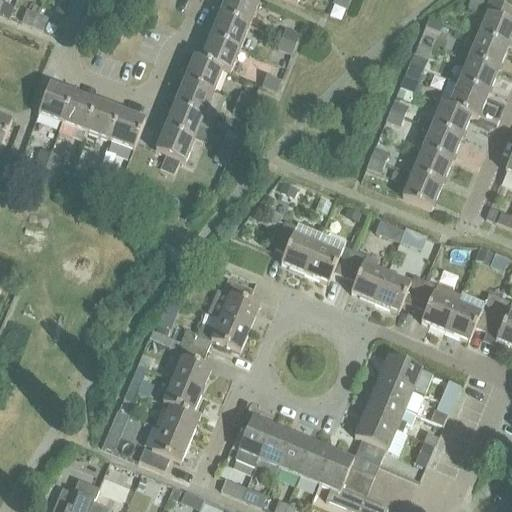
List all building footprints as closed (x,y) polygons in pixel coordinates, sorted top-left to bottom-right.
[(226,0),(219,19),(249,31),(259,6),(243,0),(226,0)] [(352,2),(346,0),(336,0),(334,7),(348,12),(352,2)] [(485,1),(481,0),(473,0),(468,11),(479,16),(485,1)] [(476,42),(507,54),(511,42),(511,28),(511,26),(511,12),(490,4),(484,18),(486,19),(476,42)] [(33,30),(38,18),(28,13),(22,26),(33,30)] [(38,18),(33,30),(43,35),(49,22),(38,18)] [(249,31),(219,19),(210,41),(240,53),(249,31)] [(439,37),(443,27),(430,22),(426,32),(439,37)] [(49,26),(46,34),(56,38),(59,30),(49,26)] [(286,34),(282,44),(295,49),(299,40),(286,34)] [(210,41),(201,63),(201,65),(223,74),(223,75),(230,78),(240,53),(210,41)] [(507,54),(476,42),(467,65),(497,78),(507,54)] [(295,49),(282,44),(278,53),(291,59),(295,49)] [(419,47),(410,69),(424,74),(433,52),(419,47)] [(201,65),(201,63),(194,60),(183,85),(214,97),(223,75),(223,74),(201,65)] [(497,78),(467,65),(457,87),(488,100),(497,78)] [(424,74),(410,69),(401,91),(413,96),(414,97),(424,74)] [(277,96),(281,86),(267,81),(263,91),(277,96)] [(449,84),(439,107),(440,108),(448,111),(447,112),(470,121),(478,124),(488,100),(457,87),(449,84)] [(183,85),(174,109),(213,124),(214,124),(223,100),(214,97),(183,85)] [(63,127),(74,98),(50,88),(39,118),(63,127)] [(401,91),(397,101),(409,106),(413,96),(401,91)] [(240,96),(237,105),(252,111),(255,102),(240,96)] [(74,98),(63,127),(87,136),(98,107),(74,98)] [(252,111),(237,105),(233,116),(248,122),(252,111)] [(391,115),(404,121),(408,111),(395,105),(391,115)] [(98,107),(87,136),(111,145),(122,116),(98,107)] [(447,112),(448,111),(440,108),(430,132),(461,144),(470,121),(447,112)] [(213,124),(174,109),(164,133),(194,145),(200,132),(209,135),(213,124)] [(404,121),(391,115),(386,125),(400,131),(404,121)] [(122,116),(111,145),(135,154),(146,125),(145,124),(122,116)] [(0,153),(12,126),(0,121),(0,153)] [(461,144),(430,132),(420,156),(451,168),(461,144)] [(194,145),(164,133),(155,156),(185,168),(194,145)] [(222,143),(217,154),(232,160),(236,149),(222,143)] [(375,152),(371,163),(384,168),(389,158),(375,152)] [(46,172),(52,158),(42,154),(37,169),(46,172)] [(232,160),(217,154),(214,163),(228,169),(232,160)] [(420,156),(411,179),(441,191),(451,168),(420,156)] [(61,161),(52,158),(46,172),(56,176),(61,161)] [(384,168),(371,163),(367,172),(380,178),(384,168)] [(93,189),(98,176),(89,172),(84,186),(93,189)] [(393,174),(390,182),(397,185),(400,177),(393,174)] [(108,180),(98,176),(93,189),(103,193),(108,180)] [(441,191),(411,179),(401,202),(431,215),(441,191)] [(283,187),(279,195),(292,201),(295,192),(283,187)] [(505,231),(510,218),(489,210),(484,222),(505,231)] [(348,211),(344,220),(358,226),(361,217),(348,211)] [(380,225),(375,237),(387,242),(392,230),(380,225)] [(305,278),(321,237),(297,228),(296,231),(285,226),(274,252),(285,257),(281,268),(305,278)] [(405,233),(400,247),(409,251),(415,237),(405,233)] [(321,237),(305,278),(329,288),(333,277),(345,282),(355,256),(344,251),(346,247),(321,237)] [(478,265),(492,271),(496,260),(482,255),(478,265)] [(355,256),(345,282),(356,286),(351,297),(375,307),(387,278),(375,274),(378,265),(367,260),(355,256)] [(457,289),(458,279),(443,277),(441,287),(457,289)] [(410,289),(387,278),(375,307),(399,317),(403,306),(415,311),(425,285),(414,281),(410,289)] [(208,317),(221,323),(250,335),(260,312),(249,308),(255,295),(253,295),(228,284),(223,297),(218,294),(208,317)] [(425,285),(415,311),(426,315),(422,326),(445,336),(461,299),(425,285)] [(461,299),(445,336),(469,346),(476,332),(486,336),(499,304),(488,300),(485,309),(461,299)] [(162,316),(172,320),(178,306),(168,302),(162,316)] [(499,304),(486,336),(497,341),(496,345),(511,351),(511,309),(510,309),(499,304)] [(184,339),(181,348),(206,359),(212,345),(241,357),(250,335),(221,323),(217,334),(205,328),(200,340),(186,335),(184,339)] [(153,335),(150,343),(178,355),(181,348),(172,343),(153,335)] [(175,335),(172,343),(181,348),(184,339),(175,335)] [(176,360),(172,368),(179,371),(173,385),(202,397),(212,374),(201,370),(206,359),(181,348),(178,355),(176,360)] [(389,360),(380,381),(424,399),(433,378),(389,360)] [(128,393),(138,397),(147,374),(138,370),(128,393)] [(424,399),(380,381),(372,401),(416,419),(424,399)] [(202,397),(173,385),(163,408),(171,412),(171,411),(192,420),(193,419),(193,418),(202,397)] [(445,398),(442,406),(452,410),(456,402),(461,390),(450,385),(445,398)] [(138,397),(128,393),(124,404),(133,408),(138,397)] [(372,401),(364,421),(397,434),(402,436),(407,426),(411,427),(412,428),(416,419),(372,401)] [(452,410),(442,406),(438,414),(449,419),(452,410)] [(122,441),(133,416),(121,411),(105,445),(130,456),(134,446),(122,441)] [(171,412),(162,433),(191,445),(201,422),(193,419),(192,420),(171,411),(171,412)] [(431,425),(443,430),(447,420),(435,416),(431,425)] [(397,434),(364,421),(355,442),(362,444),(356,459),(380,469),(386,455),(388,455),(397,434)] [(238,455),(234,465),(255,474),(259,464),(263,454),(272,431),(252,422),(247,433),(239,455),(238,455)] [(239,430),(230,451),(239,455),(247,433),(239,430)] [(259,464),(256,469),(277,478),(279,472),(293,439),(272,431),(263,454),(259,464)] [(191,445),(162,433),(152,457),(144,453),(139,466),(164,476),(170,464),(181,468),(191,445)] [(428,438),(425,446),(435,450),(439,442),(428,438)] [(313,447),(293,439),(279,472),(299,480),(313,447)] [(435,450),(425,446),(416,466),(426,471),(435,450)] [(334,456),(313,447),(299,480),(321,489),(334,456)] [(354,464),(334,456),(321,489),(331,493),(326,505),(342,511),(384,511),(366,504),(342,494),(346,482),(351,471),(354,464)] [(354,464),(351,471),(375,481),(380,469),(356,459),(354,464)] [(375,481),(351,471),(346,482),(371,492),(375,481)] [(408,478),(398,498),(411,504),(421,484),(408,478)] [(141,482),(137,491),(143,494),(147,485),(143,484),(141,482)] [(371,492),(346,482),(342,494),(366,504),(371,492)] [(91,511),(94,505),(99,493),(76,484),(71,496),(63,492),(54,511),(91,511)] [(225,484),(221,495),(242,504),(247,493),(236,489),(225,484)] [(173,491),(169,502),(170,502),(177,505),(181,495),(173,491)] [(263,511),(267,502),(247,493),(242,504),(261,511),(263,511)]
